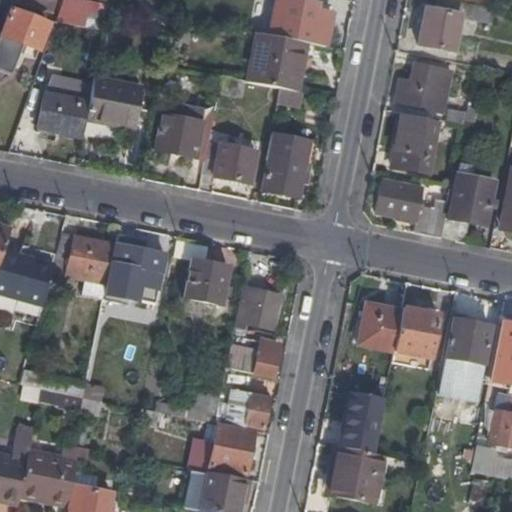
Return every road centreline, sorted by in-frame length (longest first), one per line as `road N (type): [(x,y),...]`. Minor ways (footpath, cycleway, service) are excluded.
road 1 (residential): [(0,171),(326,238)]
road 2 (residential): [(283,511),(326,238)]
road 3 (residential): [(326,238),(371,0)]
road 4 (residential): [(326,238),(511,275)]
